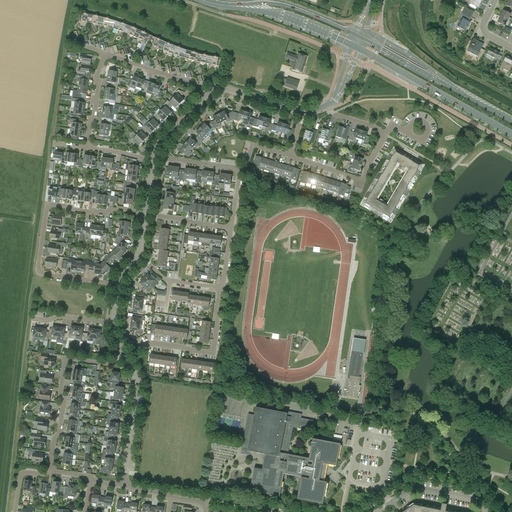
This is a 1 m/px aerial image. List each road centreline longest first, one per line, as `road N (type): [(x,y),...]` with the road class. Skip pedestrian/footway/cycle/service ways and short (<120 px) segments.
road 1 (residential): [(118,284),(41,273),(47,205),(144,213)]
road 2 (primary): [(359,49),(511,133)]
road 3 (residential): [(51,471),(66,359),(109,363),(123,355)]
road 4 (primary): [(511,120),(364,37)]
road 5 (residential): [(123,355),(148,342),(212,351),(221,288)]
road 6 (residential): [(232,227),(237,167),(152,156)]
road 7 (residential): [(123,485),(137,384),(123,355)]
road 8 (residential): [(485,511),(478,501),(417,488),(376,511)]
road 9 (primary): [(354,33),(287,6),(239,6)]
